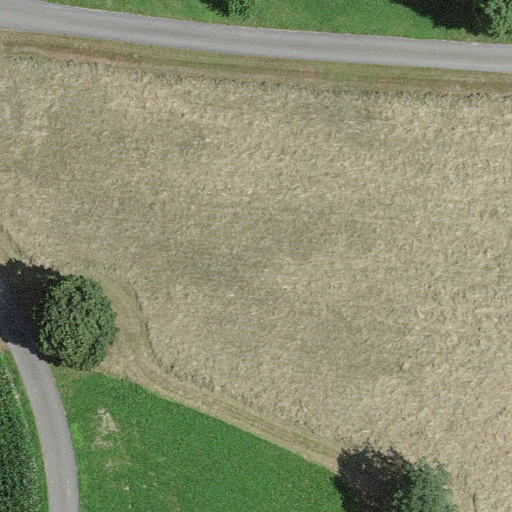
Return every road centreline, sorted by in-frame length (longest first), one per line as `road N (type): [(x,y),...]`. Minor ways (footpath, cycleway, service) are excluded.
road 1 (unclassified): [(0,13),(257,44),(511,58)]
road 2 (unclassified): [(64,511),(40,379),(0,301)]
